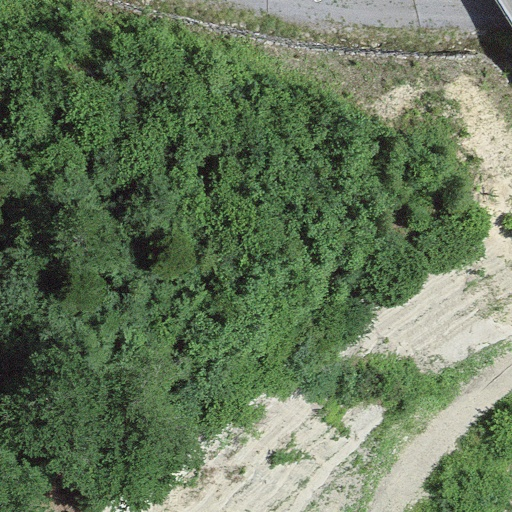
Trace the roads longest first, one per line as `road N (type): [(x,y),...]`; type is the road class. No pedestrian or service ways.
road 1 (track): [(511,364),(449,406),(383,482),(368,511)]
road 2 (track): [(511,2),(370,0)]
